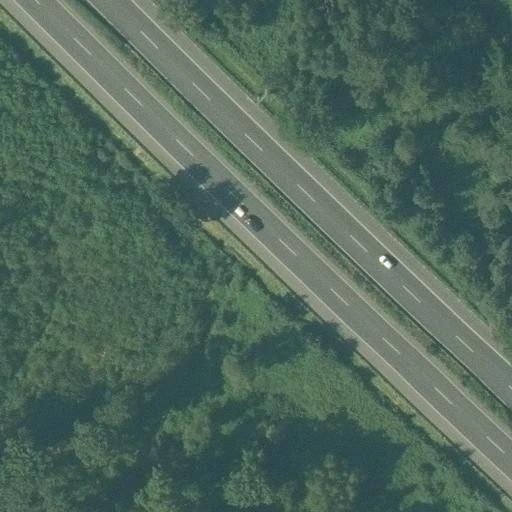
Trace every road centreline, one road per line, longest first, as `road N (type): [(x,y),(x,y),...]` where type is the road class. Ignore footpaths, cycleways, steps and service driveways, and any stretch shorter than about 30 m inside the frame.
road 1 (motorway): [(38,0),(215,179),(511,455)]
road 2 (motorway): [(511,390),(106,0)]
